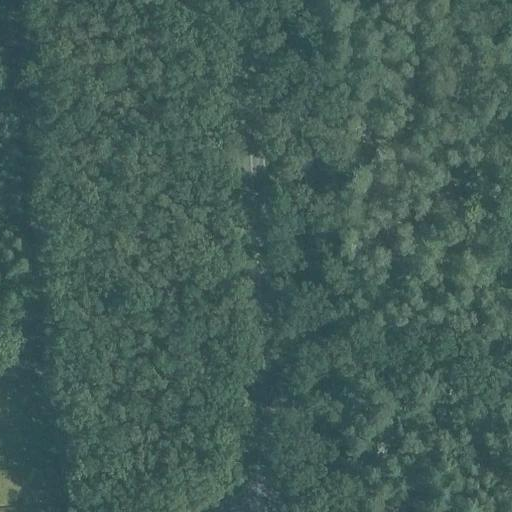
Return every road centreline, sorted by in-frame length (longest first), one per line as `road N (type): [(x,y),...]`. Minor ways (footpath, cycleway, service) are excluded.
road 1 (track): [(101,511),(80,370),(67,331),(40,327),(17,0)]
road 2 (secondary): [(273,511),(240,0)]
